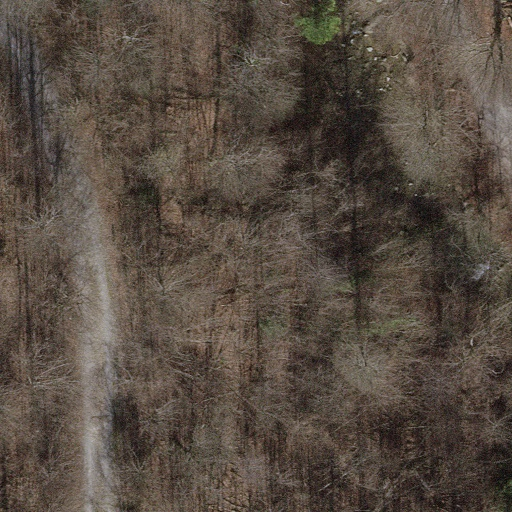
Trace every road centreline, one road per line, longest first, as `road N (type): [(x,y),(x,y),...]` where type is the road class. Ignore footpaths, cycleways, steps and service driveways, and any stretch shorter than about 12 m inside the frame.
road 1 (track): [(101,511),(95,372),(72,188),(36,68),(0,12)]
road 2 (track): [(511,159),(461,0)]
